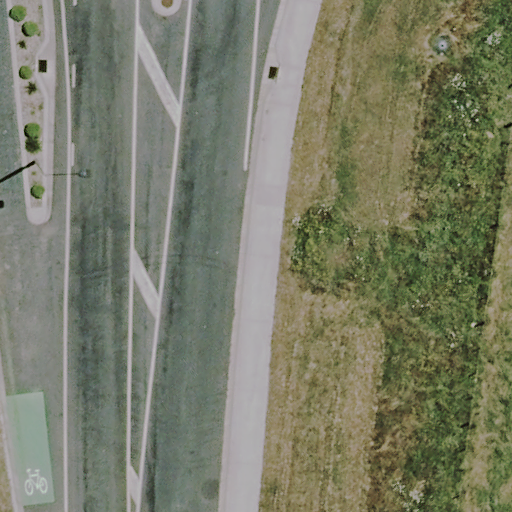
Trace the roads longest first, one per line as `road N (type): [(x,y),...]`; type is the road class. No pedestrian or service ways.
road 1 (residential): [(226,0),(179,511)]
road 2 (residential): [(98,511),(104,0)]
